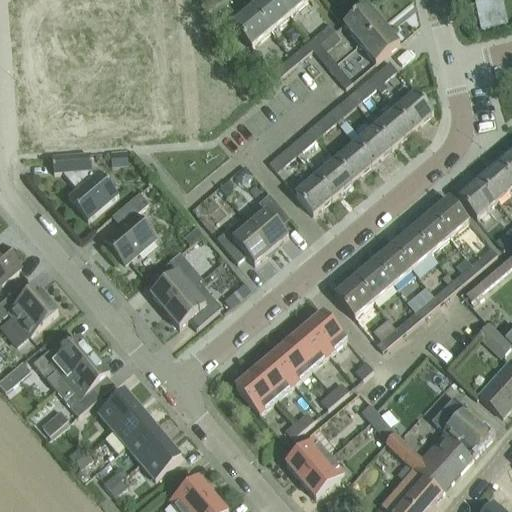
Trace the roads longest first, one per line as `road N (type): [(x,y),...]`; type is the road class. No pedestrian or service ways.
road 1 (residential): [(172,391),(465,136),(452,65)]
road 2 (residential): [(172,391),(0,182)]
road 3 (residential): [(275,511),(172,391)]
road 4 (residential): [(182,131),(172,0)]
